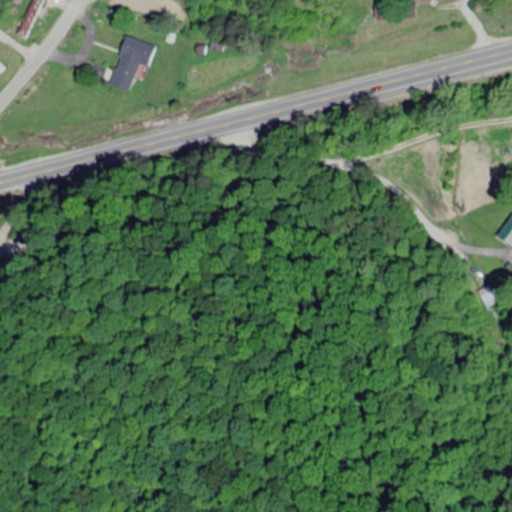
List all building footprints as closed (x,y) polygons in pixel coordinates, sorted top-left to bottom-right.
[(34,0),(17,36),(26,40),(45,1),(42,0),(34,0)] [(393,21),(393,7),(370,7),(370,21),(393,21)] [(128,37),(112,85),(132,91),(140,64),(150,67),(157,46),(128,37)] [(511,174),(511,164),(491,174),(495,182),(511,174)] [(511,218),(499,234),(511,244),(511,218)]
